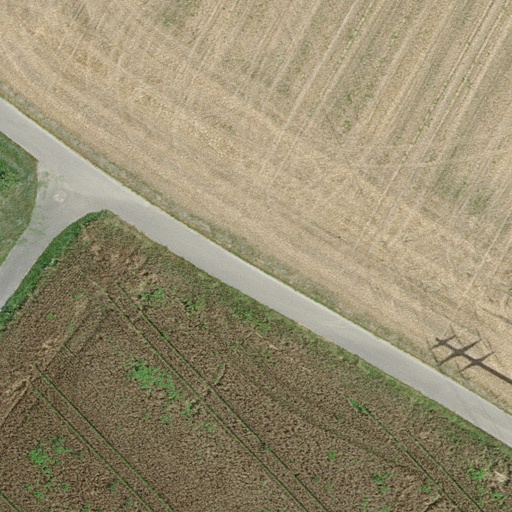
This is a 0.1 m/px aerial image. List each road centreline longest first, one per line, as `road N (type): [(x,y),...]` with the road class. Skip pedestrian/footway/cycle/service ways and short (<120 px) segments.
road 1 (unclassified): [(511,433),(102,196),(0,118)]
road 2 (track): [(0,281),(74,175)]
